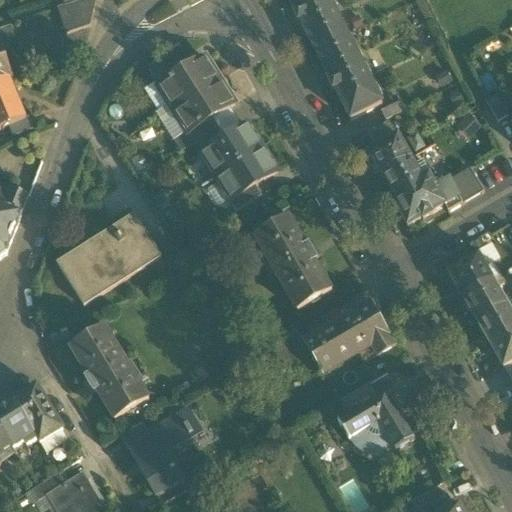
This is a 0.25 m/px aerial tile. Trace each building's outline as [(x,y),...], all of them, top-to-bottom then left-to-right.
[(90,29),(96,0),(89,0),(65,8),(57,11),(65,37),(90,29)] [(61,0),(65,8),(89,0),(61,0)] [(302,24),(316,53),(347,37),(328,0),(289,0),(296,13),(293,14),(299,25),(302,24)] [(383,106),(347,37),(316,53),(331,81),(329,82),(335,94),(336,93),(351,122),(383,106)] [(0,84),(9,81),(12,80),(0,46),(0,84)] [(163,89),(176,111),(220,83),(205,60),(183,73),(161,87),(163,89)] [(155,85),(159,91),(163,89),(161,87),(183,73),(177,63),(151,80),(155,85)] [(26,119),(9,81),(0,84),(0,132),(9,128),(27,120),(26,119)] [(234,107),(220,83),(176,111),(189,132),(191,134),(212,121),(230,110),(234,107)] [(159,91),(155,85),(145,92),(158,114),(168,107),(159,91)] [(168,107),(185,134),(189,132),(176,111),(163,89),(159,91),(168,107)] [(486,103),(498,123),(508,117),(496,97),(486,103)] [(400,103),(380,113),(386,123),(405,113),(400,103)] [(185,134),(168,107),(158,114),(155,115),(172,142),(185,134)] [(212,121),(219,131),(237,120),(230,110),(212,121)] [(483,129),(469,116),(456,129),(469,143),(483,129)] [(9,128),(14,139),(34,130),(29,118),(26,119),(27,120),(9,128)] [(243,130),(237,120),(219,131),(225,141),(243,130)] [(185,134),(193,147),(219,131),(212,121),(191,134),(189,132),(185,134)] [(393,135),(387,125),(367,136),(373,146),(393,135)] [(204,156),(219,179),(263,151),(247,127),(243,130),(225,141),(203,155),(204,156)] [(225,141),(219,131),(193,147),(201,159),(204,156),(203,155),(225,141)] [(185,134),(172,142),(180,155),(193,147),(185,134)] [(426,149),(418,134),(407,140),(415,155),(426,149)] [(375,151),(395,139),(393,135),(373,146),(375,151)] [(369,155),(381,177),(411,161),(398,138),(395,139),(375,151),(369,155)] [(277,175),(263,151),(219,179),(232,200),(233,202),(255,188),(277,175)] [(142,155),(129,162),(137,177),(150,171),(142,155)] [(218,186),(228,203),(232,200),(219,179),(204,156),(201,159),(218,186)] [(430,179),(429,178),(423,182),(416,170),(411,161),(381,177),(393,198),(391,200),(430,179)] [(424,166),(416,170),(423,182),(429,178),(430,178),(424,166)] [(450,184),(462,207),(484,194),(471,172),(450,184)] [(431,216),(445,208),(446,207),(437,191),(430,179),(391,200),(408,230),(422,222),(423,224),(433,218),(431,216)] [(450,184),(437,191),(446,207),(445,208),(449,215),(462,207),(450,184)] [(218,209),(228,203),(218,186),(207,192),(218,209)] [(228,203),(236,215),(262,199),(255,188),(233,202),(232,200),(228,203)] [(0,261),(6,257),(22,219),(20,218),(28,198),(11,191),(9,198),(0,194),(0,261)] [(172,208),(162,193),(152,200),(162,215),(172,208)] [(57,266),(84,309),(106,295),(161,260),(134,217),(79,253),(57,266)] [(254,238),(298,314),(332,295),(315,264),(318,262),(309,247),(306,249),(289,219),(254,238)] [(485,270),(492,266),(501,261),(492,245),(476,254),(478,258),(485,270)] [(448,276),(462,300),(492,282),(485,270),(478,258),(448,276)] [(485,270),(492,282),(499,278),(492,266),(485,270)] [(504,286),(499,278),(492,282),(497,290),(504,286)] [(462,300),(476,323),(506,306),(497,290),(492,282),(462,300)] [(476,323),(490,347),(511,333),(511,316),(506,306),(476,323)] [(311,359),(321,377),(369,348),(378,363),(396,352),(370,307),(352,317),(354,321),(306,349),(305,349),(308,355),(311,359)] [(97,394),(115,423),(149,403),(104,330),(71,350),(88,379),(84,381),(94,397),(97,394)] [(260,355),(275,380),(307,360),(305,357),(308,355),(305,349),(306,349),(296,333),(260,355)] [(511,333),(490,347),(503,371),(511,365),(511,333)] [(339,404),(347,418),(378,399),(370,385),(339,404)] [(15,404),(16,406),(38,443),(41,447),(41,446),(63,434),(37,391),(35,392),(35,393),(18,403),(15,404)] [(385,395),(378,399),(383,407),(390,402),(385,395)] [(415,443),(390,402),(383,407),(378,399),(347,418),(338,423),(349,443),(351,442),(354,440),(359,445),(356,448),(363,453),(371,456),(379,457),(387,455),(386,452),(392,449),(394,452),(395,454),(415,443)] [(28,449),(38,443),(16,406),(0,415),(0,435),(13,453),(25,446),(28,449)] [(142,473),(156,496),(184,480),(167,451),(200,431),(190,413),(148,437),(131,447),(132,448),(145,471),(142,473)] [(120,439),(127,451),(132,448),(131,447),(148,437),(142,426),(120,439)] [(69,444),(63,434),(41,446),(41,447),(47,457),(69,444)] [(0,465),(0,462),(13,453),(0,435),(0,469),(2,468),(0,465)] [(32,494),(39,505),(47,499),(66,488),(59,477),(58,477),(39,489),(32,494)] [(54,509),(55,511),(103,511),(82,478),(66,488),(47,499),(54,509)] [(39,505),(32,494),(25,498),(32,510),(35,508),(37,511),(48,511),(54,509),(47,499),(39,505)] [(400,511),(426,511),(420,501),(407,509),(400,511)]
